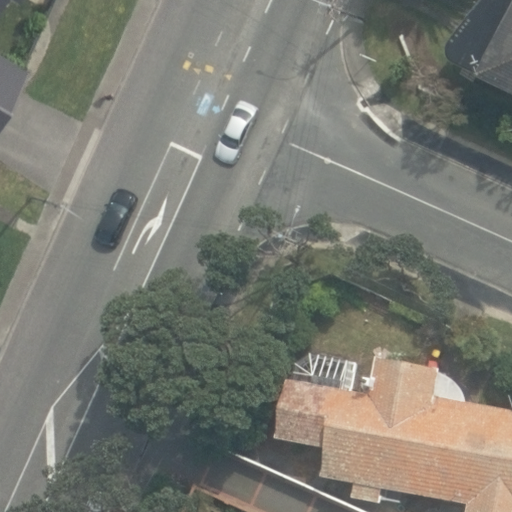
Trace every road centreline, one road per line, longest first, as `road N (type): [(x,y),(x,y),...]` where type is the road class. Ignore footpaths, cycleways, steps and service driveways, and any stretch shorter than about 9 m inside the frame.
road 1 (tertiary): [(18,511),(207,106)]
road 2 (residential): [(511,241),(207,106)]
